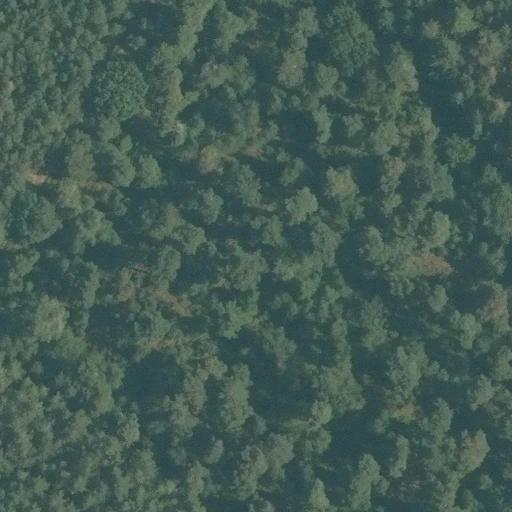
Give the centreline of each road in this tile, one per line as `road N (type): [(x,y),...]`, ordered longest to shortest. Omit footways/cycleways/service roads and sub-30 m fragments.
road 1 (track): [(156,0),(0,261)]
road 2 (track): [(363,0),(511,190)]
road 3 (track): [(194,511),(0,389)]
